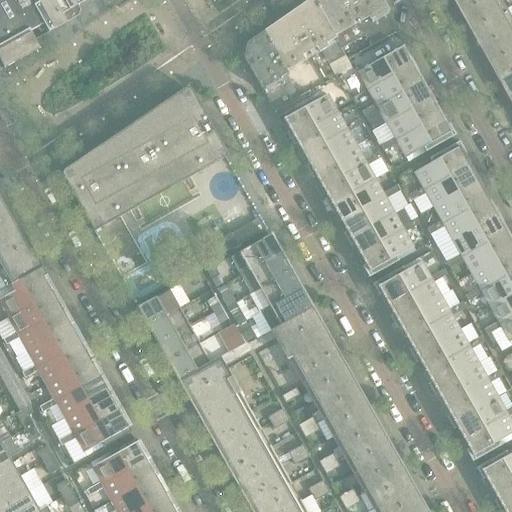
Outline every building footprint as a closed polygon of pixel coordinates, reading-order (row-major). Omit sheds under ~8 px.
[(86,0),(0,0),(0,63),(3,69),(38,49),(29,33),(42,25),(47,34),(78,16),(79,10),(77,6),(86,0)] [(342,56),(336,44),(336,43),(334,37),(311,0),(310,0),(262,34),(284,73),(326,49),(333,61),(342,56)] [(386,15),(377,0),(311,0),(334,37),(352,27),(350,23),(356,20),(358,23),(366,38),(371,46),(395,32),(386,15)] [(486,0),(454,0),(462,14),(486,0)] [(472,30),(508,10),(501,0),(486,0),(462,14),(472,30)] [(481,47),(511,30),(511,17),(508,10),(472,30),(481,47)] [(490,64),(511,51),(511,30),(481,47),(490,64)] [(284,73),(262,34),(245,46),(242,57),(273,110),(297,97),(285,76),(286,76),(284,73)] [(367,90),(414,64),(410,57),(408,59),(401,48),(357,73),(367,90)] [(500,81),(511,73),(511,51),(490,64),(500,81)] [(376,107),(421,82),(415,72),(418,70),(414,64),(367,90),(374,104),(376,107)] [(509,97),(511,95),(511,73),(500,81),(509,97)] [(348,90),(340,76),(335,79),(342,93),(348,90)] [(385,124),(433,97),(429,91),(426,92),(421,82),(376,107),(374,104),(367,108),(371,114),(378,110),(385,124)] [(93,232),(225,157),(188,91),(184,90),(63,172),(62,176),(93,232)] [(289,140),(336,113),(326,95),(282,120),(288,132),(285,133),(289,140)] [(395,141),(439,115),(434,105),(436,104),(433,97),(385,124),(393,138),(395,141)] [(371,114),(367,108),(360,113),(363,119),(371,114)] [(301,155),(346,130),(347,132),(354,128),(351,122),(344,126),(336,113),(289,140),(293,146),(295,145),(301,155)] [(424,153),(455,136),(448,124),(445,126),(439,115),(395,141),(393,138),(386,142),(390,148),(397,144),(405,159),(422,149),(424,153)] [(361,124),(357,119),(351,122),(354,128),(361,124)] [(308,173),(355,146),(347,132),(346,130),(301,155),(307,165),(304,167),(308,173)] [(390,148),(386,142),(378,146),(382,152),(390,148)] [(423,191),(468,166),(462,156),(465,154),(458,142),(428,159),(430,163),(413,173),(422,189),(423,191)] [(320,188),(365,163),(366,166),(373,162),(370,156),(363,160),(355,146),(308,173),(312,179),(314,178),(320,188)] [(380,159),(377,153),(370,156),(373,162),(380,159)] [(374,180),(366,166),(365,163),(320,188),(326,199),(323,200),(327,207),(374,180)] [(433,208),(480,181),(476,175),(473,176),(468,166),(423,191),(422,189),(415,193),(418,198),(425,194),(433,208)] [(339,222),(383,197),(385,200),(392,196),(389,190),(382,194),(374,180),(327,207),(330,213),(333,211),(339,222)] [(442,225),(487,199),(481,189),(483,187),(480,181),(433,208),(440,221),(442,225)] [(399,192),(396,186),(389,190),(392,196),(399,192)] [(418,198),(415,193),(407,197),(410,202),(418,198)] [(40,268),(21,234),(0,196),(0,267),(10,285),(40,268)] [(346,240),(393,213),(385,200),(383,197),(339,222),(345,232),(342,234),(346,240)] [(451,241),(499,215),(495,208),(492,210),(487,199),(442,225),(440,221),(433,225),(437,231),(443,227),(451,241)] [(358,255),(402,230),(404,233),(411,229),(408,224),(401,228),(393,213),(346,240),(349,246),(352,245),(358,255)] [(461,258),(505,233),(499,222),(502,221),(499,215),(451,241),(459,255),(461,258)] [(418,225),(415,220),(408,224),(411,229),(418,225)] [(429,235),(437,231),(433,225),(426,230),(429,235)] [(412,248),(404,233),(402,230),(358,255),(364,265),(361,267),(367,279),(398,262),(395,258),(412,248)] [(470,275),(511,251),(511,242),(511,243),(505,233),(461,258),(459,255),(452,259),(456,265),(462,261),(470,275)] [(240,277),(280,254),(270,236),(267,237),(230,258),(240,277)] [(480,292),(511,273),(511,251),(470,275),(478,288),(480,292)] [(259,290),(290,272),(280,254),(240,277),(250,295),(259,290)] [(456,265),(452,259),(445,263),(448,269),(456,265)] [(386,305),(430,280),(432,283),(439,279),(436,274),(429,278),(420,263),(403,272),(401,268),(371,285),(377,297),(380,295),(386,305)] [(0,307),(7,319),(54,292),(50,285),(48,286),(43,277),(45,276),(40,268),(10,285),(14,291),(0,299),(0,307)] [(223,284),(214,268),(206,272),(215,289),(223,284)] [(439,279),(446,275),(443,270),(436,274),(439,279)] [(269,307),(300,289),(290,272),(259,290),(269,307)] [(205,281),(200,273),(189,279),(194,288),(205,281)] [(489,308),(511,295),(511,273),(480,292),(478,288),(471,292),(474,298),(481,294),(489,308)] [(393,324),(440,297),(432,283),(430,280),(386,305),(392,316),(389,317),(393,324)] [(178,310),(187,304),(177,286),(168,291),(136,308),(147,326),(178,309),(178,310)] [(271,333),(311,310),(300,289),(269,307),(259,313),(271,333)] [(16,336),(63,309),(59,301),(57,303),(52,294),(54,293),(54,292),(7,319),(15,333),(16,336)] [(235,303),(229,292),(220,297),(226,308),(235,303)] [(474,298),(471,292),(464,297),(467,302),(474,298)] [(499,325),(511,317),(511,295),(489,308),(497,322),(499,325)] [(405,339),(449,314),(451,317),(458,313),(455,307),(448,311),(440,297),(393,324),(396,330),(399,329),(405,339)] [(221,309),(215,298),(206,303),(212,314),(221,309)] [(242,315),(235,303),(226,308),(233,320),(242,315)] [(465,309),(462,303),(455,307),(458,313),(465,309)] [(26,352),(73,326),(68,318),(66,319),(62,310),(63,309),(16,336),(15,333),(10,336),(13,341),(18,339),(26,352)] [(188,327),(178,310),(178,309),(147,326),(157,344),(188,327)] [(227,320),(221,309),(212,314),(219,325),(227,320)] [(425,511),(422,507),(423,507),(412,487),(411,487),(392,454),(393,453),(382,433),(381,434),(372,417),(362,399),(363,399),(351,379),(333,348),(334,348),(332,346),(321,326),(320,324),(319,324),(311,310),(271,333),(285,359),(291,356),(378,511),(425,511)] [(411,357),(459,331),(451,317),(449,314),(405,339),(411,349),(408,351),(411,357)] [(511,317),(499,325),(497,322),(490,326),(493,332),(500,328),(508,343),(511,340),(511,317)] [(35,369),(82,343),(78,335),(76,336),(71,327),(73,326),(26,352),(34,366),(35,369)] [(493,332),(490,326),(482,330),(486,336),(493,332)] [(198,345),(188,327),(157,344),(167,362),(198,345)] [(255,338),(250,330),(239,336),(243,345),(246,343),(255,338)] [(424,372),(468,347),(470,350),(477,346),(474,340),(467,344),(459,331),(411,357),(415,364),(418,362),(424,372)] [(13,341),(10,336),(2,340),(5,346),(13,341)] [(477,346),(484,342),(481,336),(474,340),(477,346)] [(45,386),(92,359),(87,352),(85,353),(80,344),(82,343),(35,369),(34,366),(29,369),(32,375),(37,372),(45,386)] [(305,511),(236,390),(224,367),(251,351),(246,343),(243,345),(232,351),(219,359),(218,358),(209,363),(177,381),(188,399),(187,400),(188,402),(189,401),(198,416),(196,417),(197,419),(199,418),(218,452),(217,453),(227,472),(229,472),(248,506),(247,507),(249,511),(305,511)] [(209,363),(198,345),(167,362),(177,381),(209,363)] [(430,391),(478,364),(470,350),(468,347),(424,372),(429,383),(427,384),(430,391)] [(54,403),(101,376),(97,368),(95,369),(90,361),(92,360),(92,359),(45,386),(53,400),(54,403)] [(0,376),(11,371),(7,364),(0,367),(0,376)] [(442,406),(487,381),(489,384),(496,379),(493,374),(485,378),(478,364),(430,391),(434,397),(437,396),(442,406)] [(32,375),(29,369),(21,373),(24,379),(32,375)] [(503,376),(500,370),(493,374),(496,379),(503,376)] [(15,378),(11,371),(0,376),(0,379),(3,384),(15,378)] [(64,419),(111,393),(106,385),(104,386),(99,377),(101,376),(54,403),(53,400),(46,403),(49,409),(56,405),(64,419)] [(19,385),(15,378),(3,384),(7,391),(19,385)] [(449,424),(496,397),(489,384),(487,381),(442,406),(448,416),(446,418),(449,424)] [(23,392),(19,385),(7,391),(11,398),(23,392)] [(285,403),(299,395),(296,389),(281,397),(285,403)] [(27,399),(23,392),(11,398),(15,405),(27,399)] [(73,436),(120,410),(115,402),(114,403),(109,394),(111,393),(64,419),(72,433),(73,436)] [(461,439),(506,414),(507,417),(511,414),(511,408),(511,407),(504,411),(496,397),(449,424),(453,431),(455,429),(461,439)] [(30,406),(27,399),(15,405),(19,412),(28,407),(30,406)] [(49,409),(46,403),(38,408),(42,413),(49,409)] [(33,426),(28,417),(32,414),(28,407),(19,412),(15,415),(24,431),(33,426)] [(130,433),(118,411),(120,410),(73,436),(72,433),(65,437),(68,443),(75,439),(83,454),(100,444),(103,448),(130,433)] [(270,424),(285,416),(281,410),(267,418),(270,424)] [(511,434),(511,425),(507,417),(506,414),(461,439),(467,450),(464,451),(471,463),(501,446),(499,442),(511,434)] [(274,430),(288,422),(285,416),(270,424),(274,430)] [(301,432),(316,424),(312,418),(298,426),(301,432)] [(305,438),(319,430),(316,424),(301,432),(305,438)] [(39,437),(33,426),(24,431),(31,442),(39,437)] [(68,443),(65,437),(57,441),(60,447),(68,443)] [(101,486),(146,460),(134,439),(106,454),(108,458),(91,468),(100,483),(101,486)] [(291,460),(305,452),(302,446),(288,454),(291,460)] [(52,459),(45,448),(36,453),(43,464),(52,459)] [(295,466),(309,458),(305,452),(291,460),(295,466)] [(490,490),(511,476),(511,453),(507,456),(505,452),(474,469),(481,481),(484,479),(490,490)] [(322,469),(336,461),(332,455),(319,463),(322,469)] [(0,490),(20,480),(10,463),(8,459),(0,463),(0,490)] [(58,471),(52,459),(43,464),(49,476),(58,471)] [(111,502),(157,476),(155,477),(150,468),(152,467),(148,459),(146,460),(101,486),(100,483),(93,487),(96,492),(103,489),(111,502)] [(325,474),(339,467),(336,461),(322,469),(325,474)] [(132,511),(167,493),(165,494),(160,485),(162,484),(157,476),(111,502),(116,511),(132,511)] [(511,498),(511,476),(490,490),(495,500),(493,501),(496,508),(511,498)] [(0,511),(29,496),(20,480),(0,490),(0,511)] [(70,493),(64,482),(55,487),(61,498),(70,493)] [(311,496),(325,488),(322,482),(308,490),(311,496)] [(96,492),(93,487),(85,491),(88,497),(96,492)] [(314,502),(329,494),(325,488),(311,496),(314,502)] [(342,504),(356,496),(353,490),(338,498),(342,504)] [(77,504),(70,493),(61,498),(68,510),(77,504)] [(171,511),(176,510),(176,509),(174,510),(169,502),(171,501),(167,493),(132,511),(171,511)] [(37,511),(38,511),(29,496),(0,511),(37,511)] [(345,510),(360,502),(356,496),(342,504),(345,510)] [(511,511),(511,498),(496,508),(498,511),(511,511)]
